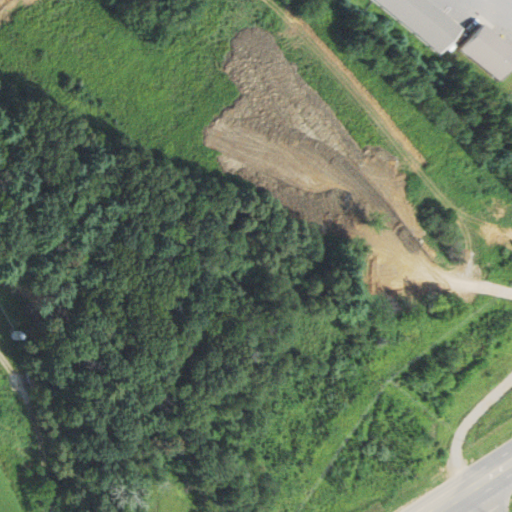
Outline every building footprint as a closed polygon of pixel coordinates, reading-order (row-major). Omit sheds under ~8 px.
[(424,0),(373,0),(440,54),(460,29),(424,0)] [(511,50),(482,26),(461,52),(499,82),(511,65),(511,50)] [(377,285),(427,283),(426,261),(376,263),(377,285)] [(0,313),(0,337),(10,332),(0,313)] [(182,511),(183,501),(158,501),(157,511),(182,511)]
